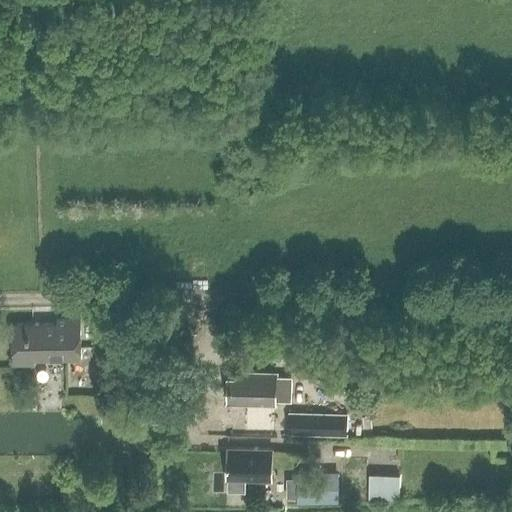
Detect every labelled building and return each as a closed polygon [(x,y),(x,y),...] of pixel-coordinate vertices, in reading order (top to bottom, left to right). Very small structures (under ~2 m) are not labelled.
[(13,366),(34,365),(34,360),(81,359),(80,318),(56,319),(56,324),(12,325),(13,366)] [(274,401),(290,401),(291,378),(276,378),(276,374),(236,373),(236,379),(229,379),(228,404),(274,405),(274,401)] [(398,385),(373,384),(372,396),(397,398),(398,385)] [(288,434),(348,436),(348,413),(289,412),(288,434)] [(273,481),(274,450),(228,449),(227,480),(228,480),(228,492),(246,492),(246,480),(273,481)] [(370,471),(369,500),(400,501),(400,472),(370,471)] [(297,479),(297,500),(338,499),(338,478),(297,479)]
